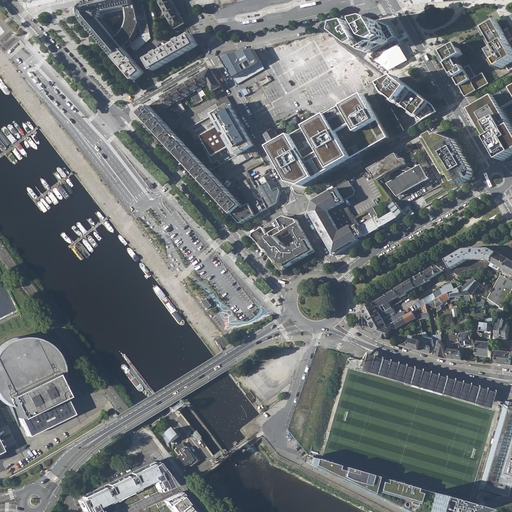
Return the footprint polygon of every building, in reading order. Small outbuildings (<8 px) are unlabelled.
[(80,19),(81,21),(83,23),(87,29),(88,29),(104,47),(105,48),(114,59),(124,51),(126,49),(130,46),(132,44),(135,41),(138,39),(141,37),(141,35),(140,32),(139,28),(138,25),(137,21),(137,18),(136,14),(135,10),(134,6),(134,5),(133,3),(132,0),(99,0),(97,1),(97,0),(90,2),(88,3),(86,4),(85,4),(84,5),(83,6),(82,7),(81,8),(81,10),(80,11),(80,13),(80,14),(80,16),(80,19)] [(215,9),(212,0),(205,0),(207,11),(215,9)] [(162,8),(166,15),(176,9),(172,2),(162,8)] [(166,15),(170,22),(180,16),(176,9),(166,15)] [(184,24),(180,16),(170,22),(174,30),(184,24)] [(377,49),(399,36),(392,25),(378,19),(369,22),(364,23),(349,27),(347,35),(368,50),(371,52),(377,49)] [(500,62),(504,69),(507,66),(510,72),(511,70),(511,46),(510,42),(498,22),(485,29),(497,49),(493,51),(500,62)] [(150,39),(149,34),(141,35),(141,37),(146,42),(150,39)] [(191,35),(168,47),(175,58),(185,53),(197,46),(191,35)] [(135,52),(138,49),(132,44),(130,46),(135,52)] [(458,44),(441,54),(448,65),(455,78),(460,86),(466,97),(477,91),(489,84),(484,73),(477,77),(470,65),(465,69),(459,59),(465,55),(458,44)] [(409,60),(399,45),(386,53),(382,57),(379,62),(391,70),(409,60)] [(164,65),(175,58),(168,47),(146,60),(152,72),(164,65)] [(238,83),(239,83),(265,69),(255,50),(224,55),(224,59),(232,73),(238,83)] [(144,73),(124,51),(114,59),(124,71),(134,82),(144,73)] [(209,84),(213,91),(220,87),(212,72),(210,69),(198,77),(195,78),(202,88),(209,84)] [(187,83),(193,93),(197,91),(202,88),(195,78),(188,82),(187,83)] [(376,91),(400,135),(403,133),(405,132),(386,97),(388,96),(416,118),(419,124),(424,121),(439,113),(435,107),(429,102),(412,89),(399,78),(385,86),(376,91)] [(190,95),(193,93),(187,83),(180,87),(178,88),(184,99),(190,95)] [(511,86),(473,109),(479,118),(503,161),(511,156),(511,86)] [(220,87),(213,91),(214,94),(215,95),(223,91),(220,87)] [(176,104),(179,101),(184,99),(178,88),(171,92),(170,93),(176,104)] [(202,101),(197,91),(193,93),(199,103),(202,101)] [(172,106),(176,104),(170,93),(162,97),(161,98),(167,109),(172,106)] [(193,93),(190,95),(195,105),(199,103),(193,93)] [(273,148),(293,184),(305,188),(352,162),(392,140),(367,96),(283,143),(273,148)] [(218,101),(219,102),(221,105),(228,101),(226,97),(218,101)] [(185,111),(179,101),(176,104),(181,113),(185,111)] [(231,105),(228,101),(221,105),(223,110),(231,105)] [(176,104),(172,106),(178,115),(181,113),(176,104)] [(205,134),(200,136),(212,156),(216,154),(225,149),(231,145),(237,156),(239,155),(242,153),(245,151),(249,149),(254,146),(253,144),(243,127),(232,108),(231,105),(223,110),(220,111),(216,114),(213,115),(215,118),(219,125),(214,129),(205,134)] [(149,126),(156,134),(160,138),(170,129),(161,120),(161,119),(157,115),(157,116),(148,106),(139,115),(149,126)] [(173,152),(186,165),(196,156),(183,143),(170,129),(160,138),(173,152)] [(271,133),(266,136),(269,142),(273,148),(283,143),(275,130),(271,133)] [(435,133),(423,139),(429,150),(443,175),(448,172),(455,183),(460,180),(459,180),(460,179),(463,184),(471,180),(470,178),(472,177),(474,171),(466,156),(456,140),(440,134),(437,136),(435,133)] [(260,156),(254,146),(249,149),(253,156),(255,159),(260,156)] [(417,170),(413,172),(412,170),(403,167),(402,167),(405,165),(403,159),(399,160),(396,154),(368,170),(371,173),(377,181),(399,168),(400,170),(410,173),(410,174),(390,185),(399,196),(427,179),(426,178),(426,177),(425,177),(424,176),(423,176),(422,176),(420,175),(417,170)] [(199,179),(211,192),(220,184),(212,174),(209,170),(196,156),(186,165),(199,179)] [(417,170),(420,175),(422,176),(423,176),(424,176),(425,177),(426,177),(426,178),(427,179),(421,167),(417,170)] [(264,176),(257,181),(261,187),(268,183),(264,176)] [(240,185),(249,201),(245,203),(247,207),(251,205),(257,216),(263,212),(268,209),(257,189),(261,187),(257,181),(253,182),(251,179),(247,181),(244,183),(240,185)] [(332,190),(313,201),(311,207),(310,212),(320,230),(334,256),(362,239),(367,237),(366,235),(361,227),(355,217),(354,218),(344,200),(354,195),(355,191),(349,181),(338,187),(334,189),(334,190),(334,191),(333,192),(332,190)] [(257,189),(268,209),(277,204),(281,192),(279,188),(278,189),(273,192),(272,190),(268,183),(261,187),(257,189)] [(233,215),(242,207),(242,206),(231,194),(227,190),(220,184),(211,192),(221,203),(226,208),(232,215),(233,215)] [(403,211),(396,203),(392,205),(396,211),(382,220),(385,225),(385,226),(389,224),(405,214),(403,211)] [(244,208),(242,207),(233,215),(234,216),(241,224),(257,216),(251,205),(247,207),(244,208)] [(408,206),(403,211),(405,214),(409,218),(415,214),(408,206)] [(370,222),(361,227),(366,235),(375,230),(385,225),(382,220),(374,207),(371,208),(377,218),(370,222)] [(228,218),(232,215),(226,208),(222,212),(228,218)] [(254,238),(261,245),(276,237),(288,230),(299,224),(297,220),(285,217),(279,220),(281,224),(280,225),(279,226),(279,225),(269,231),(268,232),(267,233),(265,229),(254,235),(254,238)] [(279,264),(284,269),(308,256),(315,252),(301,227),(299,224),(288,230),(290,234),(292,232),(299,243),(296,245),(296,246),(297,247),(289,251),(276,237),(261,245),(279,264)] [(367,237),(385,226),(385,225),(375,230),(366,235),(367,237)] [(487,260),(491,262),(496,252),(490,249),(464,249),(446,260),(452,269),(467,260),(487,260)] [(503,270),(509,259),(507,258),(502,256),(496,252),(491,262),(488,266),(498,271),(499,271),(499,272),(502,273),(503,270)] [(503,270),(511,274),(511,260),(511,261),(509,259),(503,270)] [(467,260),(452,269),(454,272),(457,275),(464,271),(486,271),(488,266),(491,262),(487,260),(467,260)] [(384,297),(362,309),(369,321),(392,307),(391,307),(389,302),(400,296),(401,298),(408,294),(407,292),(408,292),(417,287),(418,287),(430,280),(430,279),(444,271),(437,265),(384,296),(384,297)] [(509,294),(511,288),(511,274),(503,270),(502,273),(492,292),(505,301),(509,294)] [(464,287),(465,295),(465,296),(467,302),(471,301),(470,295),(473,295),(481,284),(474,278),(464,287)] [(436,300),(440,298),(450,293),(455,290),(451,284),(416,303),(419,309),(423,307),(427,305),(432,303),(436,300)] [(156,285),(153,288),(153,289),(154,290),(154,291),(178,323),(179,324),(180,325),(181,325),(182,325),(183,325),(183,324),(184,324),(184,323),(184,322),(184,321),(184,320),(183,320),(159,288),(159,287),(158,286),(157,286),(157,285),(156,285)] [(450,298),(465,295),(464,287),(462,286),(455,290),(450,293),(450,298)] [(504,310),(505,301),(492,292),(488,299),(499,307),(499,306),(501,307),(500,309),(504,310)] [(450,293),(440,298),(444,303),(451,299),(450,298),(450,293)] [(440,298),(436,300),(437,307),(438,311),(442,309),(441,305),(444,304),(444,303),(440,298)] [(207,299),(203,302),(208,309),(212,306),(207,299)] [(394,314),(384,320),(383,319),(394,311),(392,307),(369,321),(376,332),(387,326),(393,323),(397,321),(405,317),(406,316),(404,312),(395,317),(394,314)] [(414,312),(406,316),(405,317),(408,323),(411,321),(417,318),(414,312)] [(408,325),(408,323),(405,317),(397,321),(399,329),(401,327),(406,324),(407,326),(408,325)] [(485,338),(492,338),(494,318),(487,317),(487,323),(481,322),(480,331),(486,331),(485,338)] [(499,324),(497,338),(500,338),(505,339),(508,339),(510,325),(509,325),(509,321),(503,320),(501,320),(500,324),(499,324)] [(464,346),(474,344),(473,337),(471,323),(468,324),(469,329),(470,333),(461,334),(464,346)] [(392,328),(387,326),(376,332),(377,334),(377,336),(388,340),(392,328)] [(401,327),(399,329),(399,332),(402,343),(402,345),(406,347),(407,336),(403,336),(401,327)] [(25,432),(27,436),(73,414),(71,411),(68,405),(68,404),(63,395),(56,380),(59,379),(60,381),(61,377),(61,373),(61,369),(61,365),(60,360),(58,354),(55,350),(52,346),(46,341),(42,338),(36,336),(31,335),(27,334),(23,334),(19,335),(15,336),(11,337),(5,340),(0,343),(0,342),(0,400),(1,402),(5,404),(8,405),(9,406),(8,403),(10,402),(17,417),(22,426),(24,431),(25,432)] [(451,336),(452,344),(459,342),(457,334),(451,336)] [(222,336),(215,341),(217,345),(220,343),(222,347),(228,344),(224,338),(222,336)] [(411,348),(421,351),(423,341),(415,339),(416,338),(412,336),(409,347),(411,348)] [(424,337),(423,341),(421,351),(429,353),(431,347),(431,346),(435,347),(435,340),(435,339),(424,337)] [(442,357),(446,358),(443,342),(440,341),(436,355),(442,357)] [(479,348),(478,352),(478,356),(485,357),(491,357),(493,343),(479,341),(479,348)] [(460,360),(462,360),(460,349),(459,349),(459,350),(450,349),(449,358),(454,359),(460,360)] [(504,365),(511,365),(511,356),(511,352),(499,351),(497,364),(504,365)] [(360,359),(357,368),(487,406),(490,398),(491,392),(361,354),(360,359)] [(59,379),(56,380),(63,395),(68,404),(70,403),(60,381),(59,379)] [(511,403),(504,401),(504,402),(479,488),(503,496),(511,465),(511,403)] [(22,426),(10,402),(8,403),(9,406),(20,427),(22,426)] [(176,427),(166,435),(172,443),(182,435),(176,427)] [(200,440),(203,438),(198,431),(195,433),(200,440)] [(187,447),(184,442),(178,447),(179,448),(176,449),(180,455),(184,452),(184,453),(181,456),(188,465),(190,464),(192,467),(199,461),(199,460),(189,447),(188,446),(187,447)] [(311,461),(310,463),(367,491),(397,505),(411,511),(456,511),(477,505),(474,504),(431,491),(372,474),(312,457),(311,461)] [(110,503),(121,498),(129,494),(139,489),(138,486),(151,480),(152,482),(154,481),(157,489),(159,488),(161,491),(175,485),(157,462),(153,464),(152,462),(131,472),(132,474),(127,476),(126,475),(108,483),(109,485),(104,488),(103,485),(84,495),(82,496),(83,498),(78,500),(84,511),(101,511),(100,509),(98,511),(96,508),(96,507),(108,501),(110,503)] [(501,497),(478,490),(475,501),(484,503),(501,497)] [(172,511),(196,511),(180,491),(163,500),(157,503),(159,507),(166,504),(167,505),(172,511)]
